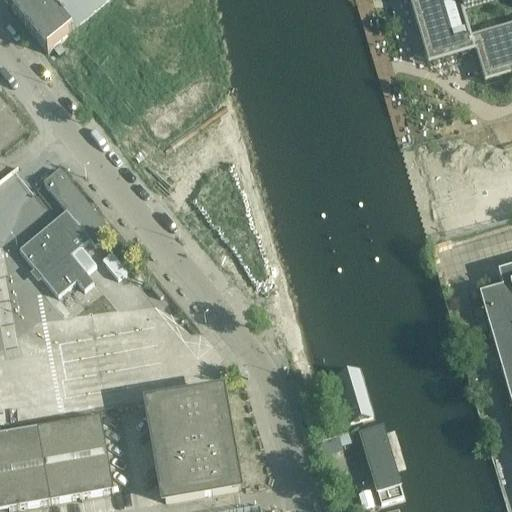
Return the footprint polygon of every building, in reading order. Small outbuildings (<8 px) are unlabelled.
[(72,35),(114,0),(25,0),(12,11),(48,56),(73,36),(72,35)] [(511,0),(407,0),(415,25),(428,70),(468,58),(476,56),(481,73),(485,87),(511,78),(511,0)] [(94,214),(89,209),(60,174),(44,187),(44,188),(67,215),(20,254),(59,301),(77,285),(85,295),(95,286),(72,259),(90,243),(96,250),(112,237),(94,214)] [(511,273),(499,277),(503,292),(480,299),(511,407),(511,273)] [(361,371),(334,380),(349,429),(377,420),(361,371)] [(227,428),(222,396),(149,409),(155,441),(227,428)] [(101,422),(70,427),(82,501),(114,495),(101,422)] [(82,501),(70,427),(38,433),(51,507),(82,501)] [(233,460),(227,428),(155,441),(160,473),(233,460)] [(51,507),(38,433),(6,438),(19,511),(51,507)] [(0,511),(17,511),(19,511),(6,438),(0,439),(0,511)] [(381,439),(361,447),(383,509),(404,502),(381,439)] [(336,463),(332,450),(322,453),(326,466),(336,463)] [(239,492),(233,460),(160,473),(166,505),(239,492)]
